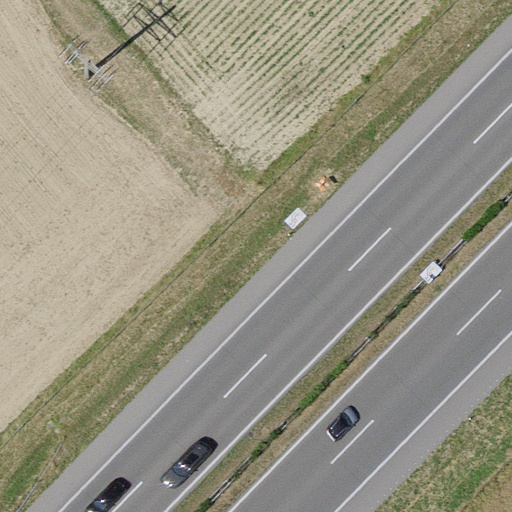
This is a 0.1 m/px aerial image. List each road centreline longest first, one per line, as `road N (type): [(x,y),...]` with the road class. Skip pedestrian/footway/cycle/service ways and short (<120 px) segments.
road 1 (motorway): [(511,106),(114,511)]
road 2 (motorway): [(285,511),(511,280)]
road 3 (track): [(57,0),(179,146)]
